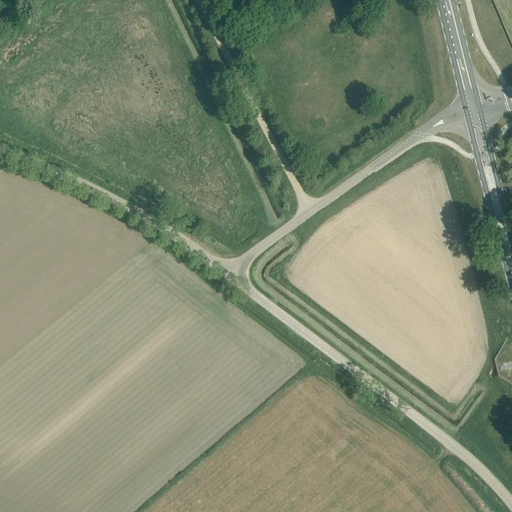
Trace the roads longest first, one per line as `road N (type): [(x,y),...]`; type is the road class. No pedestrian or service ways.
road 1 (unclassified): [(511,504),(459,449),(230,268)]
road 2 (unclassified): [(230,268),(420,135),(472,112)]
road 3 (unclassified): [(230,268),(0,151)]
road 4 (track): [(197,0),(309,212)]
road 5 (primary): [(511,264),(472,112)]
